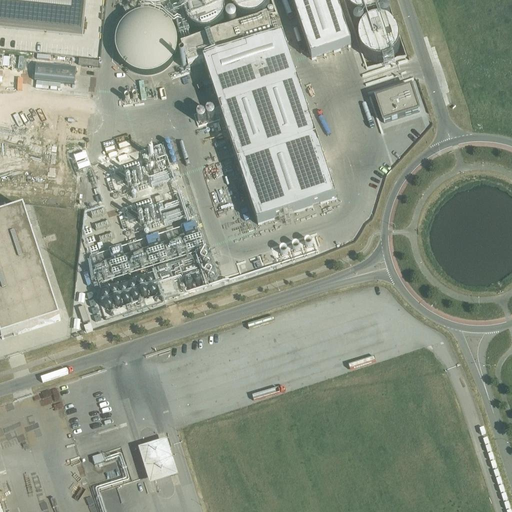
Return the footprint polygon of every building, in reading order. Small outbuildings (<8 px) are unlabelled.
[(0,0),(0,28),(83,37),(86,0),(0,0)] [(188,10),(188,14),(188,18),(190,21),(191,24),(193,27),(196,30),(199,32),(203,33),(206,34),(210,34),(214,33),(217,32),(220,30),(223,27),(225,24),(227,21),(228,18),(228,14),(228,10),(227,7),(225,3),(223,0),(222,0),(193,0),(191,3),(190,7),(188,10)] [(228,0),(229,1),(229,5),(230,8),(232,12),(234,14),(237,17),(240,19),(243,20),(247,21),(251,21),(254,20),(258,19),(261,17),(264,14),(266,12),(268,8),(269,5),(269,1),(268,0),(228,0)] [(294,0),(311,50),(350,37),(338,0),(294,0)] [(345,0),(346,3),(347,6),(349,10),(351,13),(354,15),(357,17),(360,18),(364,19),(368,19),(371,18),(375,17),(378,15),(381,13),(383,10),(384,6),(385,3),(385,0),(345,0)] [(120,40),(120,45),(120,50),(122,55),(124,60),(127,64),(131,67),(136,70),(140,72),(145,73),(151,73),(156,72),(161,70),(165,67),(169,64),(172,60),(174,55),(176,50),(176,45),(176,40),(174,35),(172,30),(169,26),(165,23),(161,20),(156,18),(151,17),(145,17),(140,18),(136,20),(131,23),(127,26),(124,30),(122,35),(120,40)] [(360,40),(360,43),(360,47),(361,51),(363,54),(365,57),(368,59),(371,61),(375,63),(378,63),(382,63),(386,63),(389,61),(392,59),(395,57),(397,54),(399,51),(400,47),(400,43),(400,40),(399,36),(397,33),(395,30),(392,27),(389,25),(386,24),(382,23),(378,23),(375,24),(371,25),(368,27),(365,30),(363,33),(361,36),(360,40)] [(194,54),(247,218),(325,192),(272,29),(194,54)] [(415,107),(379,118),(387,143),(423,131),(415,107)] [(58,324),(22,213),(0,220),(0,337),(1,342),(58,324)] [(170,440),(140,450),(152,486),(182,476),(170,440)]
